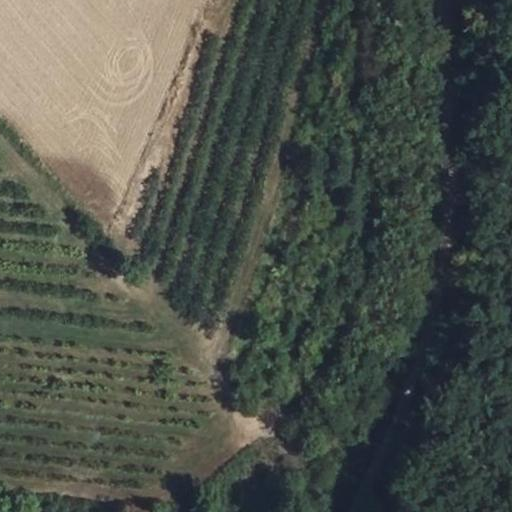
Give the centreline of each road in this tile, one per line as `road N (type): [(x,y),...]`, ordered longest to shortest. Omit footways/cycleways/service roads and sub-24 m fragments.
road 1 (track): [(438,0),(449,199),(419,356),(350,511)]
road 2 (track): [(131,295),(0,143)]
